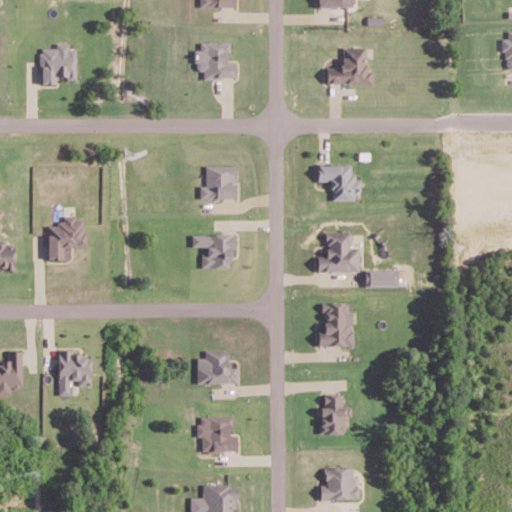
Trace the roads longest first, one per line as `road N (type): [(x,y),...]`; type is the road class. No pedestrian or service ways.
road 1 (residential): [(511,118),(0,118)]
road 2 (residential): [(276,0),(275,301)]
road 3 (residential): [(275,301),(0,303)]
road 4 (residential): [(275,301),(277,511)]
